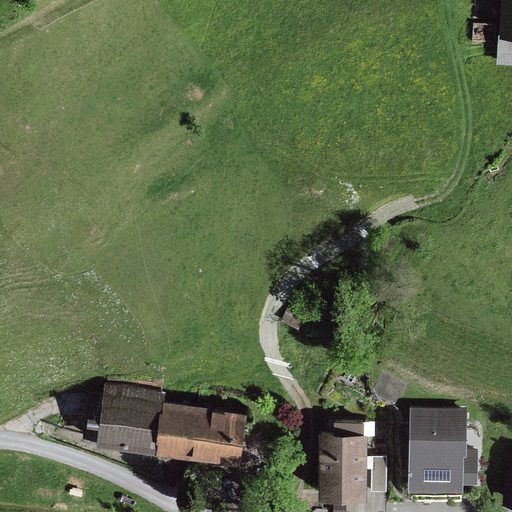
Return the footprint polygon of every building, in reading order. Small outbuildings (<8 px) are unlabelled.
[(186,446),(192,398),(164,394),(165,386),(103,378),(96,435),(186,446)] [(186,446),(239,453),(245,404),(192,398),(186,446)] [(468,403),(411,402),(409,486),(463,487),(463,479),(477,479),(478,444),(467,444),(468,403)] [(367,424),(320,424),(319,487),(366,488),(367,424)] [(511,451),(509,451),(503,497),(511,497),(511,451)] [(387,452),(371,452),(371,487),(386,487),(387,452)]
